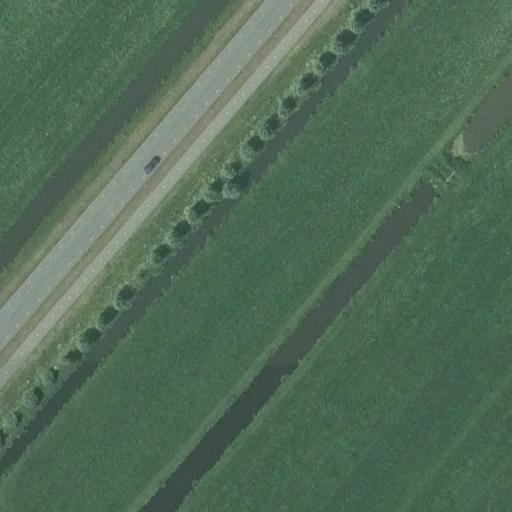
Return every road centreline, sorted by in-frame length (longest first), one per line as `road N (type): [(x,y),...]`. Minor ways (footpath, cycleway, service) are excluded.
road 1 (unknown): [(0,399),(336,0)]
road 2 (secondary): [(283,0),(0,332)]
